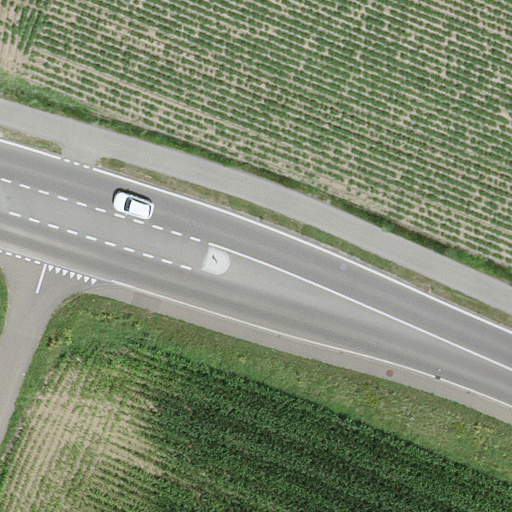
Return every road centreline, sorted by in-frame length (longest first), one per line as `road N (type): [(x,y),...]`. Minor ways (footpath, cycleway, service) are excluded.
road 1 (secondary): [(61,214),(383,315),(511,370)]
road 2 (unclassified): [(0,398),(61,214)]
